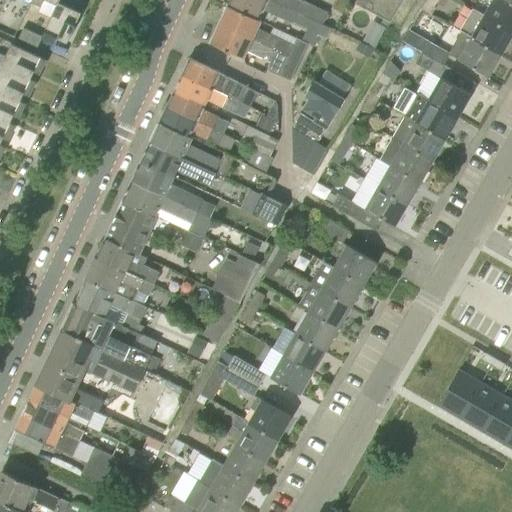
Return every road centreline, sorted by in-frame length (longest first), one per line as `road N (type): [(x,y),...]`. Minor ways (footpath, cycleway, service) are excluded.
road 1 (tertiary): [(0,385),(177,0)]
road 2 (residential): [(306,511),(511,160)]
road 3 (residential): [(0,242),(110,0)]
